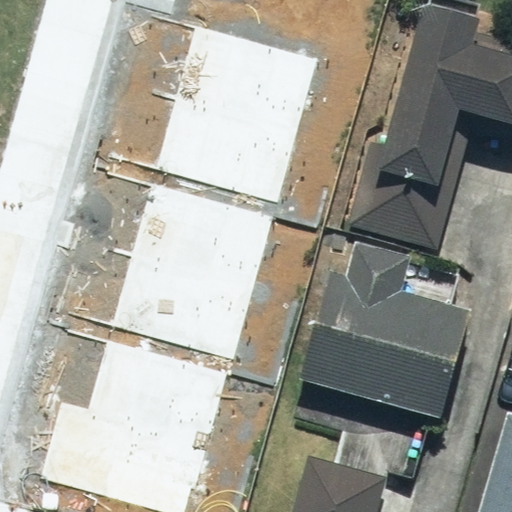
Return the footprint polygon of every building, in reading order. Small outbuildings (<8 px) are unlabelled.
[(434,0),(393,148),(376,143),(353,224),(444,250),(461,191),(449,188),(471,110),(511,121),(511,50),(482,42),(489,15),(435,0),(434,0)] [(155,29),(97,11),(65,118),(123,135),(155,29)] [(202,19),(159,164),(278,199),(321,54),(202,19)] [(158,181),(115,326),(234,361),(277,216),(158,181)] [(355,273),(342,269),(309,378),(449,419),(481,310),(415,291),(424,260),(364,242),(355,273)] [(58,403),(37,485),(139,511),(183,511),(219,377),(109,349),(93,412),(58,403)] [(381,417),(370,464),(421,477),(433,430),(381,417)] [(511,511),(511,428),(489,511),(511,511)] [(386,511),(396,481),(315,456),(297,511),(386,511)]
